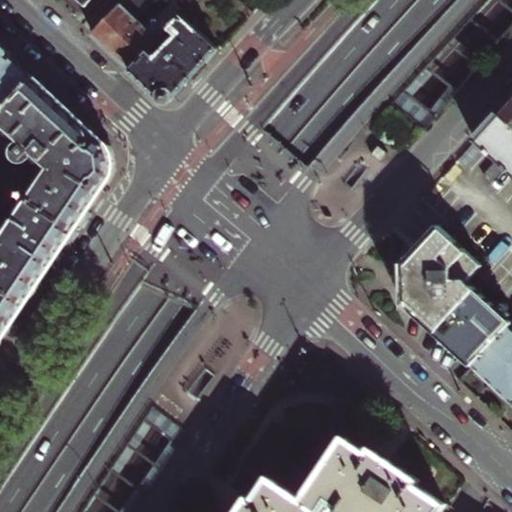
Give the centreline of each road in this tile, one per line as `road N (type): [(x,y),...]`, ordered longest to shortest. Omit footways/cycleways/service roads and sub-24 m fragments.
road 1 (primary): [(40,511),(206,269),(439,0)]
road 2 (primary): [(398,0),(182,251),(3,511)]
road 3 (primary): [(203,181),(0,476)]
road 4 (primary): [(69,511),(263,236)]
road 5 (primary): [(263,236),(473,0)]
road 6 (tertiary): [(169,147),(0,397)]
road 7 (tertiary): [(314,281),(511,60)]
road 8 (tertiary): [(156,511),(314,281)]
road 9 (tertiary): [(314,281),(511,471)]
road 10 (primary): [(365,0),(203,181)]
road 11 (tertiary): [(5,0),(169,147)]
road 12 (tertiary): [(304,0),(169,147)]
